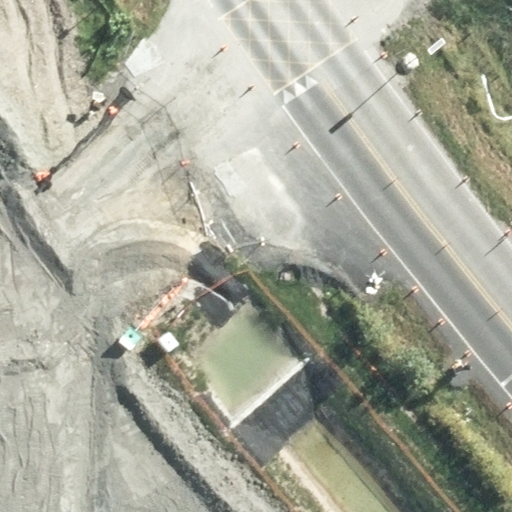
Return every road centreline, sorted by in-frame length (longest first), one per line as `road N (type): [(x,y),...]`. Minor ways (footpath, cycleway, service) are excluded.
road 1 (secondary): [(511,295),(316,59),(281,0)]
road 2 (motorway): [(0,405),(88,511)]
